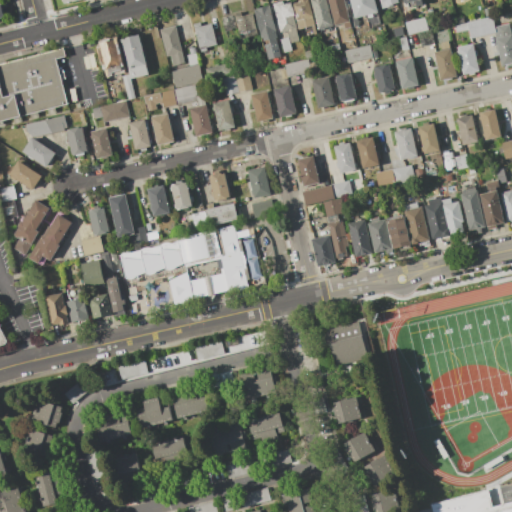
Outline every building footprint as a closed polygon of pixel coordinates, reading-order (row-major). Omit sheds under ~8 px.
[(308,0),(315,25),(299,30),(294,14),(296,13),(293,3),(301,1),(300,0),(308,0)] [(327,0),(334,26),(318,30),(310,0),(327,0)] [(343,0),(349,22),(335,25),(328,0),(343,0)] [(374,0),(380,23),(371,26),(369,15),(354,19),(349,0),(374,0)] [(396,0),(398,4),(382,9),(379,0),(396,0)] [(402,0),(405,8),(422,4),(421,0),(402,0)] [(272,4),(282,1),(283,5),(291,3),(294,16),(297,29),(296,29),(299,41),(291,43),(288,31),(280,33),(272,4)] [(253,9),(269,5),(276,31),(275,32),(277,38),(262,41),(253,9)] [(258,35),(240,39),(233,14),(241,12),(242,15),(252,13),(258,35)] [(221,18),(233,14),(236,28),(224,31),(221,18)] [(467,22),(492,17),(496,32),(470,38),(468,30),(467,22)] [(418,33),(408,35),(405,22),(425,18),(428,31),(418,33)] [(211,23),(217,45),(199,50),(192,24),(200,22),(201,26),(211,23)] [(467,22),(468,30),(456,33),(455,25),(467,22)] [(496,26),(511,23),(511,26),(511,62),(501,65),(494,34),(497,33),(496,26)] [(175,25),(184,63),(173,66),(170,56),(166,57),(160,29),(175,25)] [(404,35),(395,37),(393,29),(402,27),(404,35)] [(434,44),(421,46),(418,33),(428,31),(431,30),(434,44)] [(150,74),(130,79),(121,39),(140,34),(150,74)] [(280,39),(288,37),(292,51),(283,53),(280,39)] [(406,37),(408,50),(402,51),(399,38),(406,37)] [(115,39),(122,70),(108,73),(105,64),(100,65),(96,49),(101,48),(100,43),(115,39)] [(456,75),(440,79),(434,52),(441,51),(439,42),(449,40),(456,75)] [(473,43),(479,71),(463,74),(458,46),(473,43)] [(335,44),(336,52),(328,54),(326,46),(335,44)] [(372,58),(347,63),(345,50),(370,45),(372,58)] [(196,53),(189,55),(188,48),(194,47),(196,53)] [(0,64),(63,49),(65,57),(56,59),(68,104),(0,121),(0,64)] [(313,50),(314,56),(306,58),(304,51),(313,50)] [(198,64),(189,66),(187,55),(189,55),(196,53),(198,64)] [(276,56),(283,54),(285,62),(278,64),(276,56)] [(419,86),(401,90),(395,61),(412,57),(419,86)] [(308,59),(311,73),(287,78),(284,64),(308,59)] [(395,90),(380,94),(374,67),(389,63),(395,90)] [(203,81),(175,88),(171,72),(184,69),(184,68),(199,64),(203,81)] [(208,66),(208,76),(229,75),(229,65),(208,66)] [(253,89),(238,92),(234,75),(249,72),(253,89)] [(351,72),(356,99),(341,102),(335,76),(351,72)] [(122,76),(129,74),(135,98),(128,100),(122,76)] [(238,92),(226,95),(222,78),(234,75),(238,92)] [(334,104),(318,108),(312,80),(329,77),(334,104)] [(178,104),(174,89),(193,85),(197,100),(178,104)] [(290,85),(296,113),(279,117),(273,89),(290,85)] [(177,105),(164,108),(163,104),(160,92),(173,89),(177,105)] [(273,118),(256,121),(251,95),(267,91),(273,118)] [(160,92),(163,104),(159,105),(159,103),(155,104),(157,109),(148,111),(146,104),(145,104),(143,97),(160,92)] [(126,100),(130,116),(103,123),(102,117),(99,107),(126,100)] [(213,104),(228,100),(234,127),(219,130),(213,104)] [(206,105),(211,132),(196,135),(190,108),(206,105)] [(99,107),(102,117),(94,119),(91,108),(99,107)] [(500,136),(484,139),(479,112),(495,109),(500,136)] [(175,141),(158,145),(151,117),(168,113),(175,141)] [(478,141),(462,144),(457,118),(473,114),(478,141)] [(64,115),(67,127),(67,129),(66,130),(33,138),(32,137),(31,136),(29,136),(26,124),(64,115)] [(151,147),(136,150),(129,123),(144,120),(151,147)] [(434,123),(439,151),(424,154),(418,127),(434,123)] [(87,152),(72,156),(66,130),(67,129),(79,127),(79,128),(81,127),(87,152)] [(113,155),(97,159),(90,132),(106,128),(113,155)] [(417,156),(401,160),(395,131),(411,128),(417,156)] [(56,153),(47,168),(22,152),(32,137),(33,138),(56,153)] [(379,164),(362,168),(356,140),(373,137),(379,164)] [(511,157),(504,159),(501,143),(511,140),(511,157)] [(355,169),(339,173),(334,146),(350,142),(355,169)] [(466,153),(469,168),(457,171),(453,156),(466,153)] [(319,183),(303,186),(297,159),(313,155),(319,183)] [(42,176),(33,190),(9,174),(18,160),(42,176)] [(411,165),(414,180),(395,184),(395,183),(392,169),(411,165)] [(265,166),(271,195),(254,198),(252,191),(249,192),(247,182),(250,181),(248,170),(265,166)] [(421,168),(423,176),(416,177),(414,170),(421,168)] [(496,170),(504,168),(507,181),(499,183),(496,170)] [(392,169),(395,183),(378,187),(375,172),(392,169)] [(215,201),(209,177),(212,176),(211,175),(221,173),(221,174),(225,174),(230,198),(215,201)] [(450,174),(451,180),(443,182),(442,176),(450,174)] [(497,180),(498,187),(487,189),(486,182),(497,180)] [(170,185),(186,181),(192,206),(176,210),(170,185)] [(334,199),(331,185),(349,182),(352,195),(342,197),(334,199)] [(147,189),(164,185),(170,213),(153,216),(147,189)] [(302,192),(331,185),(334,199),(323,201),(304,205),(302,192)] [(3,202),(0,189),(14,186),(17,199),(14,200),(3,202)] [(496,187),(504,223),(487,227),(480,194),(491,192),(490,189),(496,187)] [(486,227),(481,228),(482,232),(474,234),(473,229),(468,230),(461,194),(462,194),(462,190),(475,188),(476,191),(479,190),(486,227)] [(511,189),(511,221),(507,222),(501,192),(511,189)] [(125,194),(133,228),(134,234),(118,238),(109,197),(125,194)] [(334,199),(342,197),(345,213),(327,217),(323,201),(334,199)] [(440,197),(441,200),(447,228),(449,236),(432,240),(424,206),(429,205),(428,200),(440,197)] [(451,236),(449,228),(447,228),(441,200),(450,198),(451,203),(459,201),(464,222),(462,223),(464,233),(451,236)] [(271,199),(274,213),(254,218),(251,204),(271,199)] [(6,218),(3,202),(14,200),(17,215),(6,218)] [(24,255),(14,248),(20,238),(15,235),(36,200),(49,208),(36,230),(38,231),(24,255)] [(422,206),(429,241),(411,245),(404,210),(403,205),(417,202),(418,207),(422,206)] [(234,203),(237,220),(209,227),(205,209),(234,203)] [(100,235),(94,237),(88,210),(103,207),(109,233),(100,235)] [(208,227),(194,230),(190,214),(204,211),(208,227)] [(28,258),(47,225),(50,227),(58,214),(72,222),(59,244),(60,245),(50,261),(46,258),(42,266),(28,258)] [(404,217),(410,244),(392,248),(387,221),(404,217)] [(364,219),(371,253),(355,257),(347,223),(364,219)] [(385,219),(391,249),(373,252),(367,223),(385,219)] [(328,223),(342,220),(346,238),(347,237),(349,246),(345,247),(347,256),(335,258),(328,223)] [(185,263),(182,250),(179,238),(233,225),(235,232),(252,228),(254,235),(239,238),(249,279),(246,280),(247,286),(193,299),(189,281),(224,273),(221,258),(185,266),(185,263)] [(134,234),(133,228),(144,226),(148,242),(136,245),(134,234)] [(100,235),(104,252),(84,256),(80,240),(94,237),(100,235)] [(329,235),(335,262),(317,266),(311,239),(329,235)] [(182,250),(185,263),(171,270),(165,269),(165,267),(162,255),(161,249),(182,250)] [(101,256),(109,254),(113,272),(105,274),(101,256)] [(145,272),(142,260),(141,254),(162,255),(165,267),(150,275),(146,274),(145,272)] [(120,258),(142,260),(145,272),(129,279),(125,279),(120,258)] [(105,287),(87,291),(81,264),(99,260),(105,287)] [(193,299),(193,301),(174,305),(169,281),(187,272),(189,281),(193,299)] [(106,279),(116,277),(121,300),(124,300),(125,304),(122,304),(124,310),(113,313),(106,279)] [(68,323),(59,325),(58,321),(51,323),(46,296),(62,293),(65,305),(66,305),(68,315),(67,316),(68,323)] [(93,319),(89,298),(107,294),(112,315),(93,319)] [(128,296),(136,294),(137,300),(129,302),(128,296)] [(66,301),(84,298),(88,318),(71,322),(66,301)] [(335,367),(326,330),(358,322),(367,359),(335,367)] [(196,359),(223,353),(220,341),(193,347),(196,359)] [(117,367),(142,361),(146,373),(120,379),(117,367)] [(270,367),(276,392),(246,400),(239,376),(270,367)] [(64,394),(88,374),(97,384),(72,404),(64,394)] [(205,397),(209,414),(178,422),(174,405),(175,405),(174,399),(180,398),(179,393),(195,389),(197,399),(205,397)] [(172,420),(141,428),(136,409),(144,407),(142,401),(158,397),(161,408),(169,406),(172,420)] [(356,397),(361,418),(337,424),(331,404),(356,397)] [(323,399),(326,410),(313,413),(310,402),(323,399)] [(62,407),(56,428),(33,422),(38,401),(62,407)] [(131,435),(100,443),(96,429),(104,427),(101,416),(117,412),(120,423),(128,421),(131,435)] [(279,412),(284,432),(275,434),(278,443),(263,447),(260,438),(252,440),(248,420),(279,412)] [(239,422),(246,450),(215,458),(208,430),(239,422)] [(55,437),(51,453),(24,446),(29,429),(55,437)] [(364,432),(374,451),(352,463),(342,444),(364,432)] [(183,438),(187,453),(155,461),(151,446),(183,438)] [(334,445),(349,473),(337,480),(322,452),(334,445)] [(97,450),(104,477),(91,480),(84,453),(97,450)] [(288,450),(291,462),(272,467),(269,455),(288,450)] [(135,453),(139,469),(118,475),(114,459),(135,453)] [(363,467),(384,455),(395,474),(374,487),(363,467)] [(254,472),(227,478),(224,466),(252,459),(254,472)] [(49,472),(51,480),(63,477),(67,492),(55,495),(57,503),(43,506),(35,476),(49,472)] [(29,511),(0,511),(0,494),(21,487),(29,511)] [(267,488),(270,500),(225,511),(222,500),(267,488)] [(288,511),(284,494),(309,488),(315,511),(288,511)] [(372,511),(369,495),(394,489),(400,511),(395,511),(372,511)] [(511,511),(511,500),(491,505),(488,490),(430,503),(432,511),(511,511)] [(367,511),(353,511),(350,497),(363,494),(367,511)] [(214,501),(217,511),(188,511),(187,508),(214,501)]
